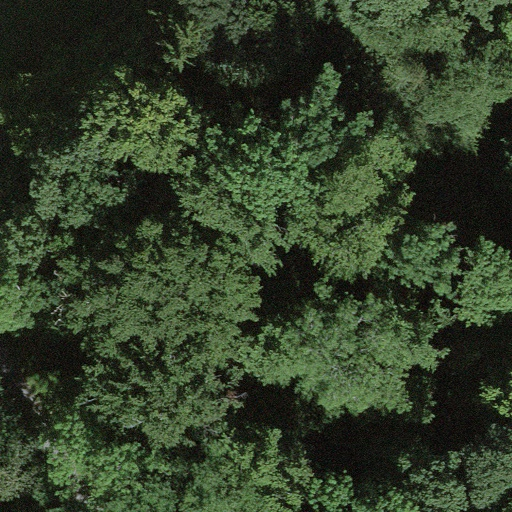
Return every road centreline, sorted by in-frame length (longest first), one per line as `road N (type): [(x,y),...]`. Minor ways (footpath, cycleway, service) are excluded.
road 1 (track): [(0,105),(126,0)]
road 2 (track): [(80,511),(0,387)]
